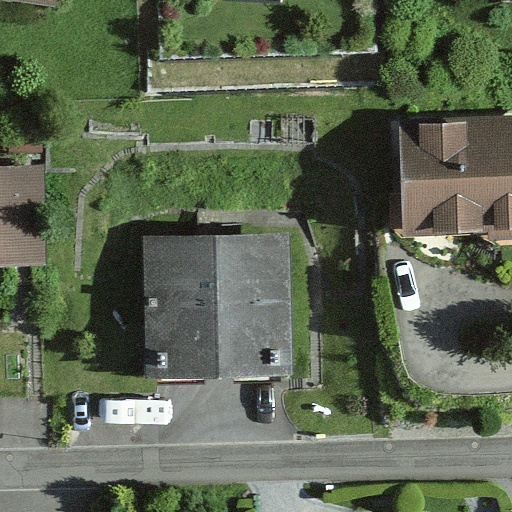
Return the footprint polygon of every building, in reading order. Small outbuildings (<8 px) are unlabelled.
[(511,111),(400,117),(405,228),(489,224),(490,237),(511,235),(511,111)] [(9,124),(9,151),(43,151),(44,124),(9,124)] [(45,163),(0,163),(0,259),(46,259),(45,163)] [(291,229),(146,232),(150,370),(294,366),(291,229)] [(0,394),(25,394),(24,334),(0,334),(0,394)]
